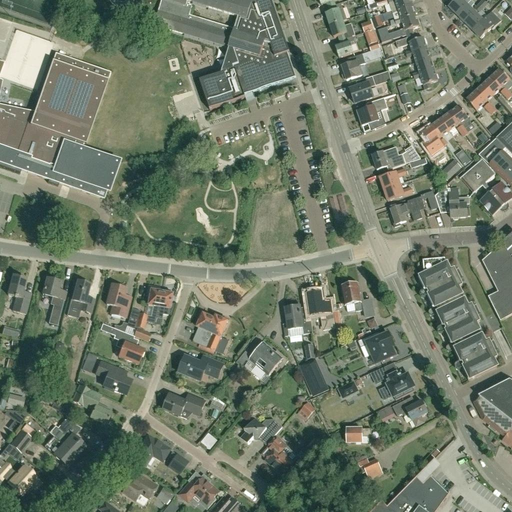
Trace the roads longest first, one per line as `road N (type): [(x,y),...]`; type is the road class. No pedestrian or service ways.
road 1 (residential): [(0,247),(193,272)]
road 2 (residential): [(193,272),(272,272),(377,248)]
road 3 (tertiary): [(450,397),(377,248)]
road 4 (residential): [(342,147),(418,116),(477,70)]
road 5 (tertiary): [(342,147),(293,0)]
road 6 (residential): [(140,414),(193,272)]
road 7 (residential): [(377,248),(486,236),(511,222)]
road 8 (residential): [(64,511),(140,414)]
road 9 (residential): [(215,472),(247,495),(260,493),(260,482),(228,460),(211,465)]
